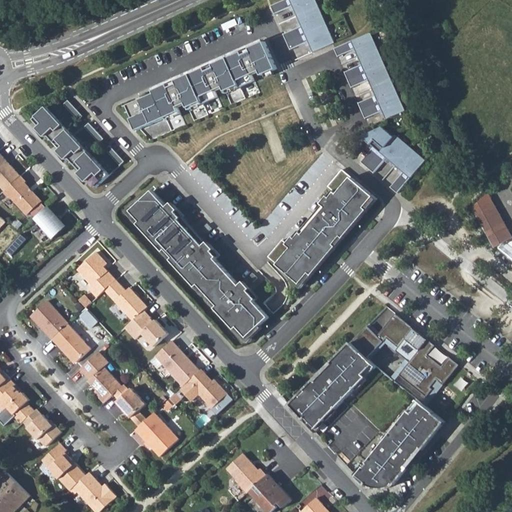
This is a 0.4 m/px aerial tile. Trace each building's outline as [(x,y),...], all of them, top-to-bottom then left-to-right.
[(286,0),(271,7),(275,15),(293,7),(302,27),(284,35),(291,51),(309,43),(314,53),(335,44),(330,34),(328,35),(321,19),(323,18),(315,0),(286,0)] [(330,34),(323,18),(321,19),(328,35),(330,34)] [(406,113),(371,34),(335,50),(339,58),(356,51),(363,66),(346,74),(353,89),(370,82),(377,97),(360,105),(367,120),(384,113),(387,121),(406,113)] [(131,119),(137,131),(166,118),(167,120),(181,114),(178,108),(186,104),(189,110),(218,98),(216,91),(224,88),(226,94),(255,82),(252,75),(260,72),(262,76),(277,69),(265,42),(154,91),(155,94),(128,105),(134,118),(131,119)] [(64,103),(78,119),(83,115),(68,99),(64,103)] [(47,105),(33,118),(96,186),(110,173),(47,105)] [(85,125),(99,141),(104,137),(89,121),(85,125)] [(393,138),(382,128),(362,138),(374,148),(361,163),(374,174),(387,159),(404,174),(391,189),(398,195),(424,164),(417,158),(418,156),(402,142),(400,144),(393,138)] [(110,144),(105,148),(120,164),(124,160),(110,144)] [(1,153),(0,154),(0,182),(9,192),(17,184),(25,177),(2,152),(1,153)] [(417,158),(424,164),(425,162),(418,156),(417,158)] [(283,241),(268,258),(301,285),(316,267),(319,269),(337,248),(335,245),(342,237),(344,239),(362,218),(359,216),(375,198),(343,170),(328,187),(333,192),(335,194),(331,199),(328,197),(322,205),(326,208),(303,236),(301,234),(296,240),(294,238),(288,245),(283,241)] [(17,184),(22,190),(29,184),(30,182),(25,177),(17,184)] [(22,190),(17,184),(9,192),(7,193),(13,199),(14,197),(31,216),(46,202),(37,192),(36,193),(32,190),(33,189),(29,184),(22,190)] [(156,189),(131,212),(249,338),(273,315),(258,299),(244,283),(219,256),(221,255),(216,249),(218,247),(211,240),(207,244),(183,218),(185,216),(179,210),(182,208),(175,201),(170,205),(156,189)] [(473,209),(494,248),(511,237),(511,233),(490,193),(473,209)] [(359,216),(362,218),(378,200),(375,198),(359,216)] [(44,224),(55,238),(69,226),(51,205),(39,216),(45,223),(44,224)] [(206,226),(210,231),(215,226),(211,222),(206,226)] [(21,234),(15,240),(21,245),(27,239),(21,234)] [(335,245),(337,248),(344,239),(342,237),(335,245)] [(93,286),(101,295),(109,288),(120,278),(108,265),(110,263),(108,260),(109,259),(101,250),(82,268),(96,283),(93,286)] [(301,285),(303,288),(319,269),(316,267),(301,285)] [(252,275),(256,280),(261,275),(257,271),(252,275)] [(130,288),(120,278),(109,288),(137,318),(148,307),(152,304),(142,294),(141,295),(138,292),(138,289),(134,285),(130,288)] [(248,279),(244,283),(258,299),(260,297),(253,288),(255,286),(248,279)] [(88,294),(82,299),(89,306),(95,301),(88,294)] [(71,323),(72,323),(51,300),(34,315),(55,338),(71,323)] [(137,318),(129,325),(139,335),(145,329),(158,343),(172,329),(159,316),(157,318),(148,307),(137,318)] [(368,327),(352,343),(368,358),(388,339),(399,348),(397,352),(407,360),(410,363),(400,376),(427,398),(433,390),(431,388),(437,380),(444,385),(460,366),(451,358),(443,368),(428,356),(436,346),(396,315),(381,333),(379,336),(368,327)] [(66,347),(79,361),(94,348),(71,323),(55,338),(64,348),(66,347)] [(370,325),(368,327),(379,336),(381,333),(370,325)] [(144,333),(139,338),(149,350),(155,345),(144,333)] [(175,337),(159,352),(186,382),(203,367),(175,337)] [(387,344),(397,352),(399,348),(388,339),(368,358),(370,360),(387,344)] [(368,358),(352,343),(332,363),(333,364),(301,396),(300,395),(290,405),(304,420),(306,419),(316,429),(367,378),(364,375),(374,365),(370,360),(368,358)] [(97,390),(107,400),(116,391),(125,383),(108,365),(113,360),(102,350),(83,367),(92,377),(95,381),(94,382),(99,388),(97,390)] [(377,368),(374,365),(364,375),(367,378),(377,368)] [(186,382),(184,384),(195,397),(202,390),(215,405),(231,390),(229,388),(217,375),(214,378),(203,367),(186,382)] [(0,388),(12,377),(6,371),(4,373),(0,368),(0,388)] [(18,384),(12,377),(0,388),(0,404),(6,411),(10,407),(17,414),(16,415),(21,420),(35,407),(30,402),(33,399),(25,392),(24,393),(17,385),(18,384)] [(433,390),(427,398),(431,401),(444,385),(437,380),(431,388),(433,390)] [(125,383),(116,391),(121,397),(119,399),(142,423),(149,417),(141,408),(148,401),(134,385),(131,387),(127,382),(125,383)] [(25,392),(18,384),(17,385),(24,393),(25,392)] [(160,398),(164,403),(171,396),(166,392),(160,398)] [(201,395),(195,400),(207,414),(213,409),(201,395)] [(446,422),(419,401),(358,476),(368,485),(367,486),(368,487),(369,487),(370,488),(372,488),(374,489),(376,489),(378,490),(380,490),(381,490),(382,490),(384,490),(386,489),(388,489),(390,488),(392,488),(393,487),(423,450),(424,451),(437,434),(446,422)] [(42,438),(48,445),(64,430),(57,423),(55,424),(52,420),(45,413),(44,413),(39,408),(25,420),(31,426),(30,427),(41,438),(42,438)] [(149,417),(142,423),(152,434),(148,438),(163,453),(182,436),(157,409),(149,417)] [(446,423),(446,422),(437,434),(446,423)] [(138,427),(148,438),(152,434),(142,423),(138,427)] [(369,460),(380,444),(373,439),(362,455),(369,460)] [(69,448),(63,441),(44,458),(72,488),(75,485),(88,473),(77,461),(75,462),(73,461),(74,458),(67,451),(69,448)] [(239,475),(250,488),(256,483),(270,470),(263,463),(262,465),(246,448),(230,463),(240,474),(239,475)] [(88,473),(75,485),(100,511),(119,493),(108,481),(105,484),(103,485),(101,483),(103,482),(92,469),(88,473)] [(277,475),(272,469),(270,470),(256,483),(261,488),(251,497),(263,511),(267,511),(280,501),(279,500),(282,498),(286,503),(295,494),(280,478),(277,481),(274,478),(277,475)] [(0,478),(0,511),(12,511),(29,495),(6,473),(0,478)] [(337,511),(330,504),(326,500),(320,493),(304,507),(308,511),(337,511)]
